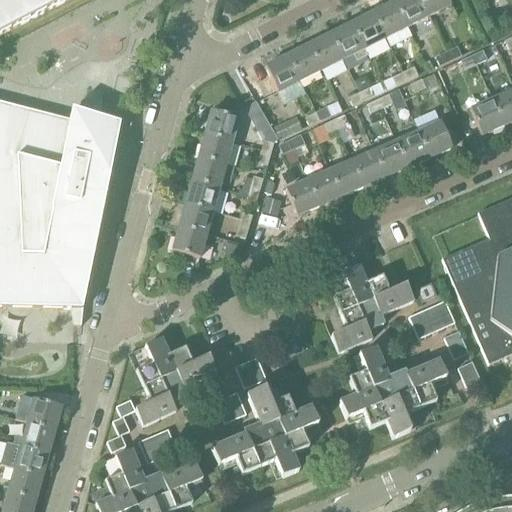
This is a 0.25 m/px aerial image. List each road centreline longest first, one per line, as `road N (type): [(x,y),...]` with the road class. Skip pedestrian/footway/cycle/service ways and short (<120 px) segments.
road 1 (residential): [(111,316),(140,321),(511,157)]
road 2 (residential): [(111,316),(181,59)]
road 3 (tertiary): [(318,511),(511,431)]
road 4 (residential): [(57,511),(111,316)]
road 5 (residential): [(181,59),(221,59),(338,0)]
